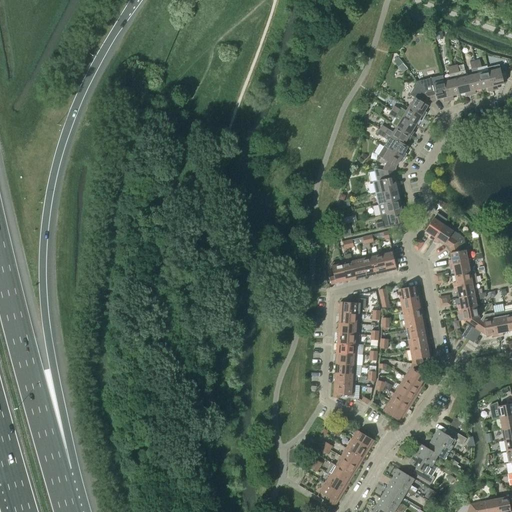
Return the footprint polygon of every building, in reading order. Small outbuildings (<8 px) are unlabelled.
[(472,76),(467,77),(471,95),(476,94),(475,91),(482,89),(479,74),(477,75),(476,68),(474,61),(469,62),(472,76)] [(457,65),(452,66),(453,74),(455,79),(458,95),(465,93),(466,96),(471,95),(467,77),(466,77),(464,70),(458,72),(457,65)] [(488,68),(489,72),(493,90),(498,89),(497,86),(504,84),(500,69),(499,65),(488,68)] [(493,90),(489,72),(479,74),(482,89),(488,88),(488,91),(493,90)] [(455,79),(453,74),(448,75),(450,81),(445,82),(449,100),(454,99),(453,96),(458,95),(455,79)] [(449,100),(445,82),(443,76),(417,82),(417,83),(432,103),(436,100),(443,98),(444,101),(449,100)] [(432,103),(417,83),(409,95),(414,98),(409,107),(425,117),(427,113),(425,112),(428,106),(432,103)] [(422,122),(425,117),(409,107),(406,112),(400,108),(399,110),(393,106),(391,110),(416,126),(420,120),(422,122)] [(413,131),(416,126),(391,110),(388,115),(394,118),(391,124),(397,127),(412,137),(415,133),(413,131)] [(410,141),(412,137),(397,127),(393,133),(388,129),(382,126),(379,130),(394,140),(394,139),(404,145),(407,140),(410,141)] [(408,147),(404,145),(394,139),(394,140),(379,130),(376,134),(382,138),(383,137),(388,140),(384,146),(405,159),(407,155),(405,153),(408,147)] [(402,163),(405,159),(384,146),(378,156),(388,162),(383,171),(395,173),(396,167),(399,162),(402,163)] [(394,177),(395,173),(383,171),(374,169),(377,181),(373,182),(376,194),(382,192),(400,188),(398,183),(396,184),(394,177)] [(401,193),(400,188),(382,192),(376,194),(378,205),(384,204),(400,201),(398,194),(401,193)] [(349,199),(337,201),(339,208),(351,206),(349,199)] [(384,204),(378,205),(381,216),(405,211),(404,205),(401,206),(400,201),(384,204)] [(406,215),(405,211),(381,216),(382,222),(376,224),(377,229),(405,223),(403,216),(406,215)] [(433,241),(443,225),(446,221),(437,214),(425,232),(430,235),(429,238),(433,241)] [(341,225),(354,222),(353,216),(343,218),(341,224),(341,225)] [(447,250),(463,238),(453,231),(453,232),(443,225),(433,241),(437,244),(439,241),(444,245),(447,250)] [(466,250),(463,238),(447,250),(450,254),(451,260),(449,260),(450,265),(467,262),(465,250),(466,250)] [(392,250),(381,252),(386,272),(396,270),(392,250)] [(386,272),(381,252),(371,255),(375,274),(386,272)] [(375,274),(371,255),(361,257),(366,277),(375,274)] [(366,277),(361,257),(352,259),(356,279),(366,277)] [(356,279),(352,259),(341,262),(346,281),(356,279)] [(346,281),(341,262),(331,264),(334,277),(329,278),(331,285),(346,281)] [(469,268),(467,262),(450,265),(451,271),(453,270),(454,276),(475,272),(474,267),(469,268)] [(477,284),(475,272),(454,276),(456,282),(453,283),(454,288),(472,285),(477,284)] [(473,291),(472,285),(454,288),(455,293),(458,292),(459,298),(479,294),(478,290),(473,291)] [(398,290),(400,301),(420,297),(418,286),(398,290)] [(380,290),(382,304),(388,303),(386,289),(380,290)] [(480,300),(479,294),(459,298),(460,305),(457,305),(458,310),(476,307),(475,301),(480,300)] [(449,296),(440,298),(441,306),(451,304),(449,296)] [(422,307),(420,297),(400,301),(402,311),(422,307)] [(366,300),(359,299),(354,299),(354,303),(340,302),(339,313),(359,314),(360,309),(363,309),(365,307),(366,300)] [(424,317),(422,307),(402,311),(404,320),(424,317)] [(474,329),(481,320),(478,318),(476,307),(458,310),(459,315),(462,315),(463,321),(465,321),(466,323),(470,326),(474,329)] [(508,332),(505,311),(493,313),(498,337),(503,336),(502,333),(508,332)] [(359,324),(359,314),(339,313),(338,323),(359,324)] [(498,337),(493,313),(484,315),(481,320),(474,329),(478,331),(483,335),(485,334),(485,336),(492,335),(493,338),(498,337)] [(426,327),(424,317),(404,320),(406,330),(426,327)] [(358,334),(359,324),(338,323),(338,333),(358,334)] [(428,337),(426,327),(406,330),(408,341),(428,337)] [(357,345),(358,334),(338,333),(337,343),(357,345)] [(430,346),(428,337),(408,341),(409,350),(430,346)] [(356,355),(357,345),(337,343),(336,354),(356,355)] [(431,357),(430,346),(409,350),(412,364),(420,366),(423,366),(422,359),(431,357)] [(355,365),(356,355),(336,354),(335,364),(355,365)] [(355,375),(355,365),(335,364),(335,374),(355,375)] [(417,371),(420,366),(412,364),(404,377),(422,388),(428,378),(417,371)] [(354,386),(355,375),(335,374),(334,384),(354,386)] [(417,396),(422,388),(404,377),(399,385),(417,396)] [(353,396),(354,386),(334,384),(333,398),(340,398),(340,395),(353,396)] [(417,396),(399,385),(393,394),(411,405),(417,396)] [(408,410),(411,405),(393,394),(388,403),(408,415),(411,411),(408,410)] [(511,403),(498,406),(497,402),(489,406),(492,419),(499,418),(511,415),(511,403)] [(408,415),(388,403),(383,411),(400,422),(404,417),(406,418),(408,415)] [(511,415),(499,418),(502,429),(511,426),(511,415)] [(450,425),(457,429),(461,422),(454,418),(450,425)] [(336,425),(333,430),(340,434),(342,429),(336,425)] [(511,426),(502,429),(504,440),(511,438),(511,426)] [(438,430),(432,439),(450,450),(455,442),(462,446),(466,439),(448,428),(444,434),(438,430)] [(356,430),(351,440),(368,451),(374,441),(356,430)] [(444,459),(450,450),(432,439),(427,448),(426,448),(438,455),(444,459)] [(368,451),(351,440),(345,449),(363,459),(368,451)] [(325,443),(323,447),(329,451),(332,446),(325,443)] [(432,465),(438,455),(426,448),(427,448),(420,444),(414,454),(432,465)] [(363,459),(345,449),(340,457),(358,468),(363,459)] [(436,467),(432,465),(414,454),(408,463),(416,468),(413,473),(429,484),(433,477),(431,476),(436,467)] [(358,468),(340,457),(335,466),(353,476),(358,468)] [(353,476),(335,466),(332,464),(326,472),(330,475),(347,485),(353,476)] [(398,469),(392,479),(414,492),(416,489),(410,485),(413,479),(398,469)] [(347,485),(330,475),(325,483),(342,493),(347,485)] [(414,492),(392,479),(386,488),(402,497),(405,492),(412,496),(414,492)] [(334,507),(342,493),(325,483),(319,492),(331,499),(328,503),(334,507)] [(402,497),(386,488),(381,497),(403,511),(405,507),(398,503),(402,497)] [(511,495),(495,499),(497,511),(510,511),(510,506),(511,505),(511,495)] [(402,511),(403,511),(381,497),(375,507),(383,511),(393,511),(394,510),(397,511),(402,511)] [(497,511),(495,499),(470,504),(476,511),(497,511)]
